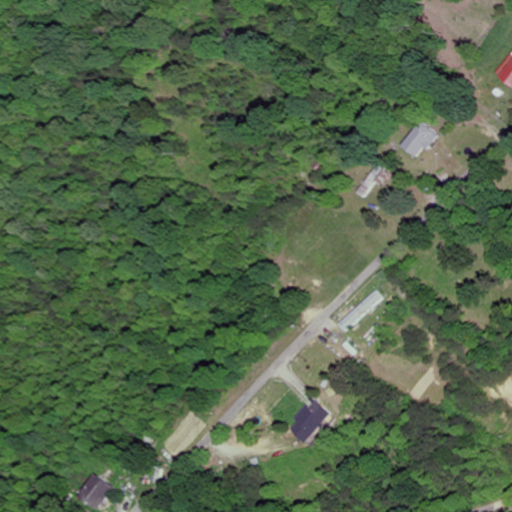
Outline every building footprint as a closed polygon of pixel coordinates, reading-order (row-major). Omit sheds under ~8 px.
[(511,56),(499,77),(511,85),(511,56)] [(422,160),(442,136),(427,123),(406,147),(422,160)] [(369,200),(389,174),(381,168),(361,194),(369,200)] [(342,326),(349,334),(386,300),(378,291),(342,326)] [(295,431),(310,445),(328,425),(333,429),(342,420),(319,399),(299,421),(302,423),(295,431)] [(84,500),(103,511),(118,487),(99,475),(84,500)]
